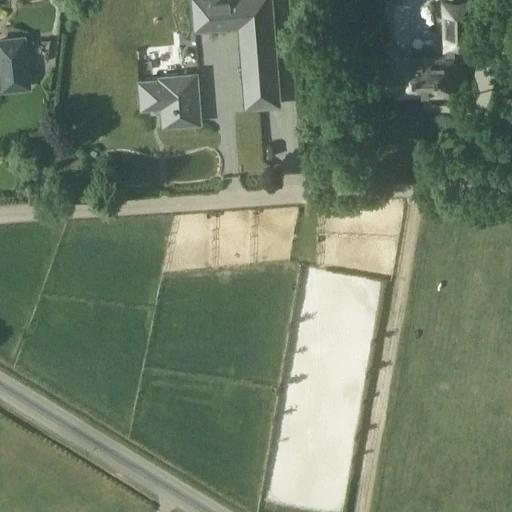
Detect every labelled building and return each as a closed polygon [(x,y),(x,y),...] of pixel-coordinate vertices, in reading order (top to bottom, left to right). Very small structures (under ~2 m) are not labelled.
[(192,0),(195,29),(243,26),(249,107),(278,105),(270,0),(192,0)] [(395,66),(377,67),(378,89),(394,88),(394,96),(405,96),(417,95),(417,89),(431,89),(431,95),(454,94),(453,50),(471,50),(470,1),(443,1),(444,58),(428,58),(404,59),(395,59),(395,66)] [(321,18),(321,36),(338,35),(337,17),(321,18)] [(0,87),(0,88),(1,91),(30,88),(25,37),(0,39),(0,87)] [(164,105),(166,125),(201,122),(197,72),(158,75),(159,79),(139,81),(141,107),(164,105)]
